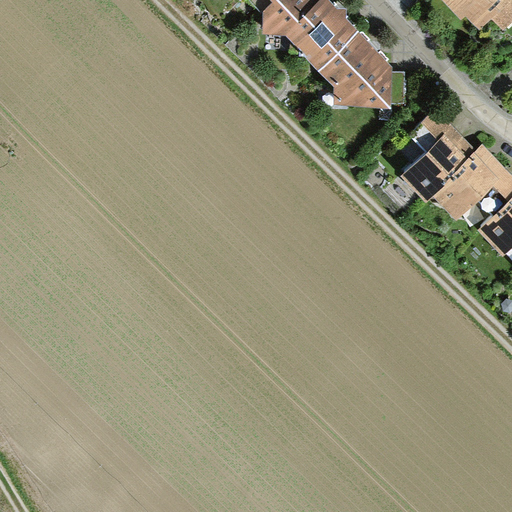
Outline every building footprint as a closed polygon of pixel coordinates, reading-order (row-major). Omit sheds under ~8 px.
[(319,69),(359,32),(345,16),(346,10),(337,9),(329,0),(252,0),(252,1),(262,13),(262,35),(286,35),(319,69)] [(511,0),(444,0),(461,17),(466,12),(481,28),(491,18),(502,30),(511,20),(511,0)] [(359,32),(319,69),(334,86),(335,105),(391,109),(391,103),(404,103),(405,72),(393,71),(393,66),(359,32)] [(433,195),(477,154),(437,111),(410,135),(425,152),(401,175),(426,202),(433,195)] [(494,215),(511,198),(511,176),(484,147),(477,154),(433,195),(456,220),(479,199),(494,215)] [(511,198),(494,215),(477,230),(503,257),(511,248),(511,198)]
